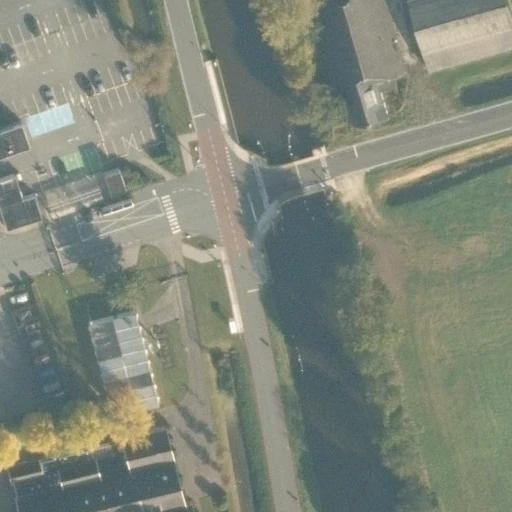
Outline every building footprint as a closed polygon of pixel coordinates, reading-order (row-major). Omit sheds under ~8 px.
[(319,0),(339,80),(347,79),(358,121),(392,113),(383,77),(396,74),(385,33),(398,30),(391,0),(319,0)] [(511,48),(511,0),(417,0),(433,66),(511,48)] [(19,121),(0,127),(0,152),(27,143),(19,121)] [(103,172),(109,191),(123,187),(118,168),(103,172)] [(48,189),(56,211),(106,193),(98,171),(48,189)] [(13,173),(0,177),(0,213),(4,226),(39,215),(32,192),(20,196),(13,173)] [(134,310),(87,322),(108,404),(132,397),(135,409),(157,403),(134,310)] [(183,501),(163,424),(120,435),(76,446),(77,447),(37,456),(37,457),(6,464),(10,482),(11,482),(14,492),(13,492),(17,511),(192,511),(189,499),(183,501)] [(0,448),(35,440),(33,431),(0,438),(0,448)]
